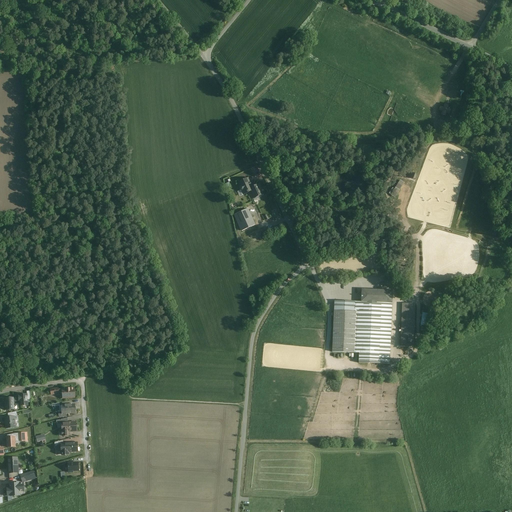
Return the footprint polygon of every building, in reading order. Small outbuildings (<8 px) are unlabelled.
[(440,110),(443,111),(442,114),(446,116),(447,112),(450,113),(451,110),(448,109),(449,106),(445,105),(444,108),(442,107),(440,110)] [(251,186),(248,179),(238,183),(240,187),(239,189),(240,191),(242,191),(243,194),(247,192),(247,193),(251,191),(254,198),(262,195),(260,190),(262,189),(259,184),(251,188),(251,187),(251,186)] [(400,181),(391,195),(395,197),(404,183),(400,181)] [(250,208),(235,215),(242,231),(263,222),(258,211),(252,213),(250,208)] [(361,290),(361,302),(392,303),(392,291),(361,290)] [(359,353),(361,302),(334,301),(332,352),(359,353)] [(392,303),(361,302),(359,353),(359,363),(389,365),(392,303)] [(415,304),(402,304),(400,346),(413,346),(415,304)] [(74,389),(58,390),(59,394),(65,394),(65,398),(75,398),(74,389)] [(19,396),(19,398),(19,401),(20,401),(21,406),(28,405),(27,400),(27,394),(20,395),(20,396),(19,396)] [(19,398),(5,399),(5,405),(4,405),(5,410),(18,409),(18,404),(14,405),(14,402),(19,401),(19,398)] [(75,405),(62,405),(62,412),(59,412),(59,417),(66,417),(66,414),(75,413),(75,405)] [(10,418),(5,418),(6,429),(15,428),(14,417),(10,418)] [(68,423),(62,423),(62,424),(63,436),(69,436),(69,432),(76,431),(76,422),(68,423)] [(36,436),(38,442),(47,440),(45,434),(36,436)] [(15,437),(7,438),(7,447),(16,447),(15,437)] [(64,446),(61,446),(62,455),(69,455),(69,452),(78,452),(77,443),(65,444),(65,446),(64,446)] [(17,458),(8,459),(9,469),(18,469),(17,458)] [(78,463),(68,463),(69,472),(73,472),(73,471),(79,471),(78,463)] [(9,469),(10,478),(18,476),(18,469),(9,469)] [(33,471),(21,475),(23,482),(35,478),(33,471)] [(23,483),(10,484),(11,496),(20,495),(19,495),(24,494),(23,483)]
